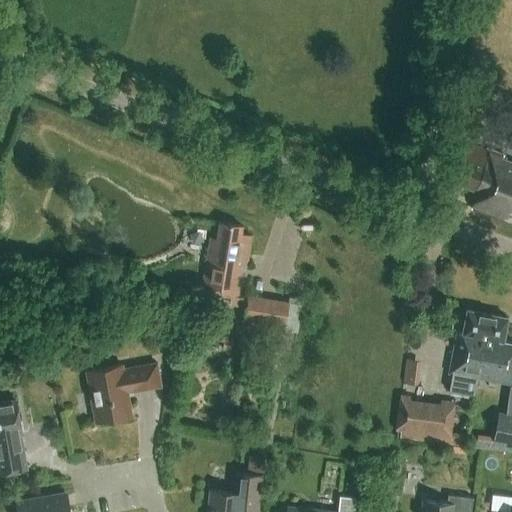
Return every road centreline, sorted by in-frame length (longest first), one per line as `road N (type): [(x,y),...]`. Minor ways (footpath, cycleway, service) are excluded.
road 1 (unclassified): [(511,251),(0,54)]
road 2 (unknown): [(415,213),(452,0)]
